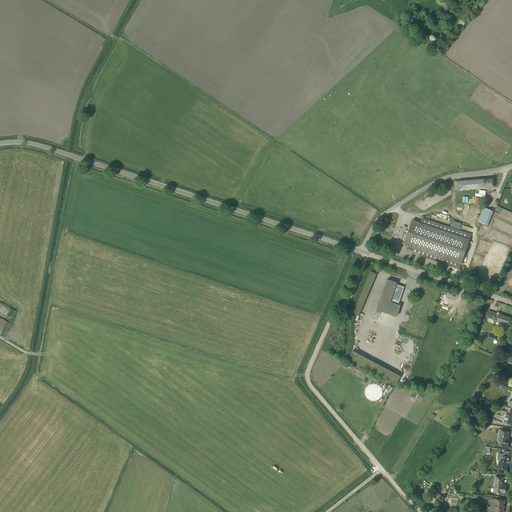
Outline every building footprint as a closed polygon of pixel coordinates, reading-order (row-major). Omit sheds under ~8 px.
[(462,28),(467,23),(462,19),(460,20),(457,24),(462,28)] [(493,187),(493,177),(458,180),(458,181),(454,181),(455,186),(455,191),(459,190),(493,187)] [(486,197),(483,204),(489,206),(491,200),(486,197)] [(487,226),(493,212),(483,208),(478,222),(487,226)] [(407,251),(459,269),(471,234),(422,218),(420,223),(412,220),(404,245),(408,246),(407,251)] [(361,315),(376,273),(370,271),(355,313),(361,315)] [(377,311),(396,317),(400,305),(399,305),(398,305),(404,287),(396,284),(396,283),(386,280),(387,281),(377,311)] [(488,311),(486,317),(489,318),(493,319),(495,315),(494,314),(495,313),(491,312),(488,311)] [(493,319),(492,319),(494,323),(497,322),(497,321),(504,323),(502,326),(507,328),(508,324),(508,323),(510,318),(499,315),(498,312),(496,313),(495,315),(493,319)] [(378,362),(354,350),(350,357),(375,370),(378,362)] [(470,415),(478,423),(478,422),(480,424),(483,421),(481,419),(482,419),(481,417),(482,416),(475,410),(470,415)] [(511,410),(510,410),(509,415),(506,414),(503,422),(507,423),(511,424),(511,410)] [(509,432),(500,430),(498,440),(500,440),(499,445),(507,447),(508,442),(507,442),(509,432)] [(498,453),(497,460),(499,460),(498,463),(498,468),(500,468),(501,468),(506,469),(507,463),(509,464),(509,461),(510,457),(508,456),(509,453),(510,452),(505,451),(504,451),(503,454),(499,453),(498,453)] [(493,492),(499,493),(502,493),(505,493),(506,486),(502,485),(502,483),(503,483),(503,477),(496,476),(495,488),(493,488),(493,492)] [(431,506),(441,496),(436,491),(426,500),(431,506)] [(505,500),(500,500),(495,500),(494,503),(495,503),(494,511),(502,511),(503,505),(504,505),(505,500)]
